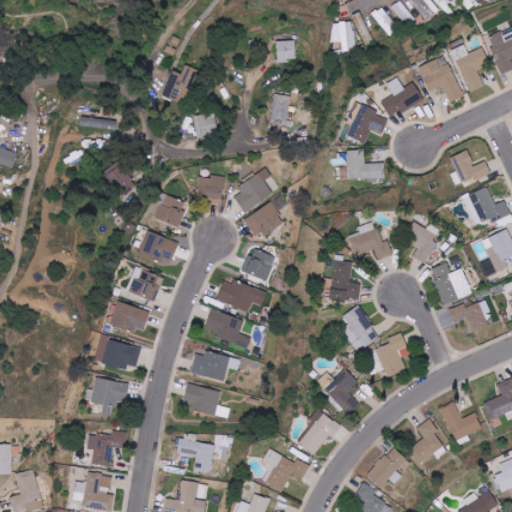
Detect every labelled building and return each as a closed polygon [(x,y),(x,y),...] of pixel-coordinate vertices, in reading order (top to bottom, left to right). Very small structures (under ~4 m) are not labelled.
[(393,6),(407,26),(416,20),(401,0),(393,6)] [(413,0),(427,21),(441,11),(432,0),(413,0)] [(435,0),(449,14),(456,8),(449,0),(435,0)] [(459,0),(466,10),(476,3),(474,0),(459,0)] [(365,27),(361,13),(354,15),(358,29),(365,27)] [(332,23),(333,42),(342,41),(343,51),(355,50),(354,22),(332,23)] [(511,58),(511,27),(488,37),(503,74),(511,70),(511,58)] [(296,41),(277,41),(278,63),(287,63),(287,59),(296,59),(296,41)] [(478,69),(490,64),(483,48),(469,53),(465,44),(453,49),(471,93),(485,87),(478,69)] [(424,66),(428,75),(442,69),(438,60),(424,66)] [(183,74),(175,70),(164,96),(185,105),(199,71),(187,65),(183,74)] [(464,96),(451,65),(424,77),(430,92),(444,86),(451,102),(464,96)] [(395,96),(382,102),(391,118),(424,100),(415,82),(404,88),(399,78),(388,83),(395,96)] [(271,123),(287,125),(291,96),(275,94),(271,123)] [(389,117),(356,103),(349,118),(354,120),(348,136),(366,143),(372,129),(382,133),(389,117)] [(198,138),(224,135),(222,114),(195,118),(198,138)] [(117,129),(117,120),(83,118),(83,128),(117,129)] [(0,163),(13,168),(18,153),(0,146),(0,163)] [(365,150),(349,151),(349,167),(342,168),(342,179),(384,178),(384,163),(365,164),(365,150)] [(491,173),(487,161),(474,165),(469,150),(452,157),(458,171),(452,173),(456,186),(491,173)] [(132,183),(124,164),(107,172),(116,190),(132,183)] [(237,198),(244,211),(274,196),(266,180),(272,177),(268,170),(238,186),(243,195),(237,198)] [(199,176),(198,197),(223,198),(225,177),(199,176)] [(476,226),(494,218),(498,229),(511,222),(511,215),(506,201),(496,205),(488,187),(464,196),(476,226)] [(185,201),(163,195),(156,219),(177,226),(185,201)] [(257,239),(284,222),(272,202),(245,219),(257,239)] [(426,264),(438,243),(434,241),(440,230),(429,224),(427,229),(417,223),(407,242),(418,248),(413,257),(426,264)] [(375,249),(379,260),(394,255),(389,241),(384,242),(379,229),(351,239),(357,255),(375,249)] [(511,260),(511,237),(509,230),(484,240),(496,273),(509,268),(507,262),(511,260)] [(140,253),(172,265),(180,243),(148,231),(140,253)] [(244,272),(268,281),(277,257),(253,248),(244,272)] [(353,262),(342,261),(343,256),(336,256),(331,297),(360,301),(362,284),(351,283),(353,262)] [(463,269),(451,273),(447,263),(432,268),(445,304),(472,294),(463,269)] [(250,312),(253,303),(263,306),(267,292),(234,281),(233,284),(225,281),(218,301),(250,312)] [(490,327),(486,317),(492,315),(486,300),(466,308),(465,304),(450,310),(455,323),(466,318),(472,334),(490,327)] [(151,312),(116,301),(110,323),(144,333),(151,312)] [(341,317),(358,350),(379,339),(362,306),(341,317)] [(245,321),(213,309),(204,332),(248,349),(252,338),(241,333),(245,321)] [(411,354),(403,333),(389,338),(392,345),(375,352),(378,360),(375,362),(379,372),(385,369),(388,378),(407,370),(402,358),(411,354)] [(143,347),(101,336),(97,352),(107,354),(105,362),(137,371),(143,347)] [(196,354),(192,373),(225,382),(228,368),(239,370),(241,359),(206,351),(205,356),(196,354)] [(349,392),(359,383),(347,369),(325,390),(349,416),(361,405),(349,392)] [(130,384),(96,378),(91,402),(104,404),(102,414),(111,416),(114,402),(126,405),(130,384)] [(511,418),(511,379),(498,384),(502,397),(484,403),(490,420),(507,415),(509,420),(511,418)] [(231,408),(219,405),(222,392),(189,384),(184,407),(229,419),(231,408)] [(458,446),(471,441),(469,435),(482,429),(476,413),(462,419),(455,403),(444,408),(458,446)] [(340,425),(324,413),(300,443),(316,456),(340,425)] [(418,428),(424,438),(409,448),(421,466),(446,449),(436,434),(439,432),(431,419),(418,428)] [(128,432),(113,431),(112,436),(89,434),(88,449),(94,450),(93,465),(112,467),(113,448),(126,449),(128,432)] [(195,472),(212,473),(213,457),(222,458),(222,445),(198,444),(198,435),(182,433),(181,455),(196,456),(195,472)] [(0,474),(13,474),(12,444),(0,444),(0,474)] [(283,492),(292,474),(303,480),(311,466),(298,459),(296,463),(273,451),(267,462),(275,467),(267,483),(283,492)] [(406,470),(412,462),(396,451),(390,459),(406,470)] [(382,488),(389,480),(395,486),(405,475),(385,457),(368,475),(382,488)] [(511,458),(499,464),(503,472),(495,476),(502,493),(511,488),(511,458)] [(23,511),(44,506),(34,469),(16,474),(22,494),(11,497),(14,511),(23,511)] [(116,492),(112,492),(113,476),(88,473),(87,483),(76,482),(74,500),(84,501),(83,508),(114,511),(116,492)] [(205,511),(210,485),(181,480),(178,500),(166,498),(164,511),(205,511)] [(391,511),(394,507),(374,496),(377,490),(364,483),(356,497),(366,503),(360,511),(391,511)] [(467,508),(460,510),(461,511),(490,511),(490,510),(497,507),(490,488),(464,498),(467,508)] [(267,511),(271,499),(254,494),(248,511),(267,511)] [(233,511),(245,511),(248,504),(237,500),(233,511)]
